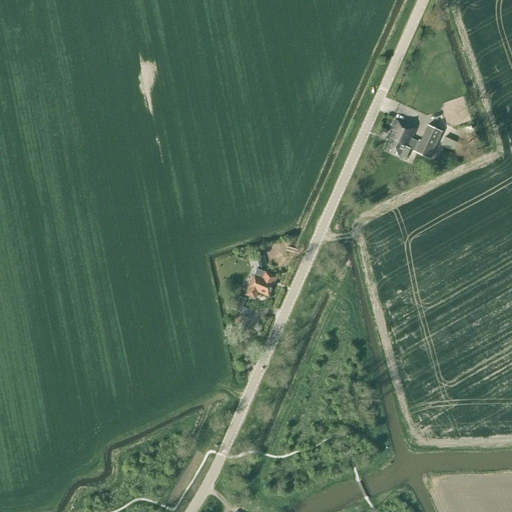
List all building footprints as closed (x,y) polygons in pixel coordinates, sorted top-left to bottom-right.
[(413,151),(430,159),(442,131),(428,125),(421,141),(418,140),(418,141),(411,138),(415,129),(395,120),(387,140),(388,140),(384,150),(400,157),(400,156),(405,158),(410,148),(414,150),(413,151)] [(455,153),(459,144),(442,136),(438,145),(455,153)] [(442,159),(445,154),(437,150),(434,155),(442,159)] [(268,296),(277,277),(265,272),(262,277),(254,273),(245,294),(255,298),(258,291),(268,296)] [(230,307),(241,313),(247,299),(236,294),(230,307)]
